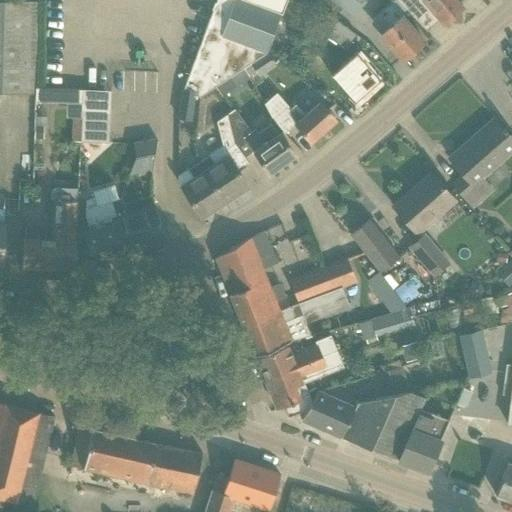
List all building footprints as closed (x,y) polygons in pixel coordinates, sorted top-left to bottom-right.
[(181,89),(180,94),(197,95),(199,93),(199,96),(215,87),(242,69),(249,63),(265,53),(267,53),(270,43),(285,0),(215,0),(183,89),(181,89)] [(286,0),(285,0),(270,43),(288,48),(303,5),(286,0)] [(331,0),(351,16),(363,0),(331,0)] [(396,0),(417,22),(421,18),(430,10),(443,24),(462,7),(456,0),(396,0)] [(0,92),(34,94),(36,2),(0,1),(0,92)] [(389,3),(377,15),(387,27),(379,34),(402,60),(423,42),(389,3)] [(328,16),(318,29),(345,50),(355,37),(328,16)] [(339,22),(344,26),(347,21),(342,17),(339,22)] [(358,56),(332,78),(355,105),(358,103),(363,103),(369,98),(369,94),(381,84),(358,56)] [(249,63),(242,69),(247,77),(255,71),(249,63)] [(36,88),(36,100),(71,102),(81,102),(82,90),(72,90),(36,88)] [(197,95),(180,94),(176,119),(191,121),(194,96),(199,96),(199,93),(197,95)] [(294,106),(290,110),(276,93),(263,104),(272,120),(284,133),(294,124),(310,142),(335,119),(320,103),(304,117),(294,106)] [(7,97),(8,119),(18,119),(18,97),(7,97)] [(109,110),(90,109),(81,109),(80,144),(108,144),(109,110)] [(234,109),(226,115),(234,144),(242,139),(253,153),(268,173),(294,155),(279,133),(278,134),(271,124),(257,133),(254,129),(250,132),(234,109)] [(208,157),(198,164),(223,203),(247,187),(237,172),(248,164),(234,144),(226,115),(216,122),(222,145),(207,155),(208,157)] [(452,184),(465,199),(472,207),(490,191),(480,178),(511,149),(511,139),(505,131),(506,131),(503,127),(502,128),(496,121),(473,141),(471,138),(448,158),(463,175),(452,184)] [(129,175),(138,172),(139,176),(152,173),(152,169),(156,139),(133,144),(136,158),(129,175)] [(181,188),(189,201),(200,217),(223,203),(198,164),(187,171),(193,180),(181,188)] [(395,209),(408,224),(416,234),(440,214),(437,211),(452,198),(430,173),(416,186),(419,189),(395,209)] [(88,232),(84,233),(93,262),(122,253),(113,224),(112,219),(115,218),(110,202),(97,206),(94,197),(85,201),(84,216),(88,232)] [(125,215),(115,218),(112,219),(113,224),(122,253),(165,241),(152,197),(123,206),(125,215)] [(22,239),(21,267),(74,270),(76,242),(73,242),(76,202),(53,201),(51,240),(22,239)] [(350,234),(379,272),(398,257),(368,219),(350,234)] [(250,237),(214,258),(243,329),(280,315),(279,312),(280,312),(275,300),(284,296),(279,283),(270,287),(262,268),(277,262),(265,231),(250,237)] [(410,247),(434,275),(447,263),(424,236),(410,247)] [(495,254),(494,263),(504,264),(505,255),(495,254)] [(345,258),(322,267),(331,291),(342,288),(355,283),(345,258)] [(511,287),(511,262),(510,260),(496,274),(510,289),(511,287)] [(289,280),(298,304),(331,291),(322,267),(289,280)] [(471,284),(467,290),(470,296),(478,297),(482,291),(479,284),(471,284)] [(280,315),(243,329),(254,355),(290,341),(283,322),(302,314),(305,322),(348,306),(342,288),(331,291),(298,304),(289,307),(288,308),(289,308),(280,312),(279,312),(280,315)] [(505,295),(493,297),(496,309),(508,306),(505,295)] [(413,324),(410,315),(409,308),(370,319),(374,335),(413,324)] [(479,329),(458,334),(468,378),(490,373),(479,329)] [(255,359),(264,379),(336,350),(331,338),(290,354),(287,346),(255,359)] [(421,357),(417,342),(404,345),(408,360),(421,357)] [(303,383),(343,368),(336,351),(336,350),(264,379),(272,400),(273,403),(276,409),(281,407),(283,406),(283,407),(287,417),(294,415),(298,413),(303,416),(311,402),(308,396),(303,383)] [(511,423),(511,365),(505,365),(501,395),(510,396),(506,423),(511,423)] [(380,372),(388,396),(409,391),(401,366),(380,372)] [(456,377),(450,413),(465,415),(471,379),(456,377)] [(354,408),(341,437),(426,470),(449,420),(419,408),(424,398),(409,391),(388,396),(358,403),(356,403),(354,408)] [(317,392),(300,420),(341,437),(354,408),(317,392)] [(0,511),(4,500),(32,507),(49,436),(53,416),(0,403),(0,511)] [(79,427),(75,446),(70,467),(130,481),(140,440),(79,427)] [(201,453),(140,440),(130,481),(192,495),(201,453)] [(267,511),(279,475),(233,460),(227,480),(216,477),(212,491),(210,490),(203,511),(238,511),(242,503),(267,511)] [(511,464),(506,463),(495,496),(511,501),(511,464)] [(374,511),(378,501),(307,478),(295,511),(374,511)]
